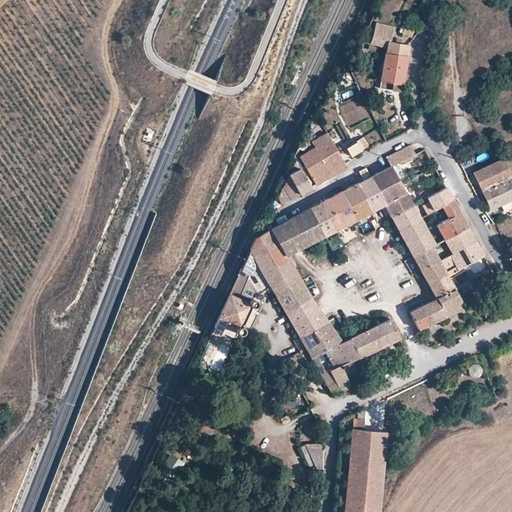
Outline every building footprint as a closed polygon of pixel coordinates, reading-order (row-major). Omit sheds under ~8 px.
[(391,43),(395,29),(377,24),(371,47),(385,51),(387,42),(391,43)] [(409,47),(388,45),(386,57),(407,59),(409,47)] [(386,57),(384,56),(381,84),(397,86),(404,87),(407,59),(386,57)] [(325,134),(310,143),(313,150),(329,181),(346,172),(343,167),(325,134)] [(366,137),(345,149),(351,158),(371,147),(366,137)] [(388,159),(390,169),(393,169),(416,157),(411,148),(388,159)] [(329,181),(313,150),(300,158),(315,189),(329,181)] [(511,177),(503,159),(473,173),(490,209),(511,198),(511,177)] [(393,169),(390,169),(381,173),(370,179),(385,207),(388,213),(392,220),(415,209),(411,202),(393,169)] [(300,171),(287,178),(297,198),(304,194),(310,191),(300,171)] [(297,198),(287,178),(287,181),(276,198),(279,203),(281,207),(297,198)] [(363,182),(356,186),(373,213),(379,210),(385,207),(370,179),(363,182)] [(356,186),(342,194),(358,222),(366,217),(372,214),(373,213),(356,186)] [(427,203),(437,198),(433,190),(411,202),(415,209),(427,203)] [(422,207),(428,219),(435,215),(455,204),(452,198),(448,191),(437,198),(427,203),(428,204),(422,207)] [(332,199),(320,206),(337,233),(358,222),(342,194),(332,199)] [(469,230),(462,216),(455,204),(435,215),(441,227),(435,230),(442,244),(444,243),(469,230)] [(503,213),(511,210),(511,204),(502,207),(503,213)] [(320,206),(309,212),(324,240),(331,236),(336,233),(337,233),(320,206)] [(421,223),(415,209),(392,220),(396,226),(400,234),(421,223)] [(309,212),(270,232),(286,260),(306,250),(324,240),(309,212)] [(421,223),(400,234),(406,246),(414,259),(432,249),(434,248),(421,223)] [(469,230),(444,243),(451,259),(477,245),(469,230)] [(270,232),(256,239),(250,254),(256,265),(275,298),(301,284),(291,268),(286,260),(270,232)] [(477,245),(451,259),(440,265),(448,279),(485,260),(477,245)] [(432,249),(414,259),(418,267),(422,275),(440,265),(432,249)] [(250,277),(256,265),(250,254),(240,273),(250,277)] [(448,279),(440,265),(422,275),(430,289),(435,303),(455,293),(448,279)] [(250,277),(240,273),(230,296),(249,304),(255,288),(250,277)] [(301,284),(275,298),(284,314),(310,299),(306,292),(301,284)] [(455,293),(435,303),(433,304),(410,315),(419,335),(464,311),(455,293)] [(249,304),(230,296),(214,329),(235,339),(239,335),(241,335),(244,334),(245,331),(244,328),(242,326),(245,319),(250,308),(253,308),(254,308),(255,306),(256,303),(255,302),(251,302),(249,304)] [(310,299),(284,314),(299,340),(314,333),(328,326),(321,313),(319,310),(317,310),(310,299)] [(390,323),(340,345),(337,347),(347,365),(321,379),(333,399),(340,396),(331,377),(363,360),(399,341),(390,323)] [(314,333),(320,345),(334,338),(331,332),(328,326),(314,333)] [(320,345),(314,333),(299,340),(302,346),(305,353),(320,345)] [(340,345),(334,338),(320,345),(305,353),(310,360),(337,347),(340,345)] [(347,365),(337,347),(310,360),(315,369),(321,379),(347,365)] [(299,354),(292,356),(296,369),(303,367),(299,354)] [(482,374),(481,371),(480,368),(477,367),(475,366),(472,367),(470,369),(468,371),(468,374),(469,377),(471,379),(474,380),(476,380),(479,379),(481,376),(482,374)] [(378,511),(386,439),(353,435),(345,511),(378,511)] [(313,464),(305,446),(300,448),(308,466),(313,464)] [(314,446),(305,446),(313,464),(315,468),(323,471),(323,446),(314,446)]
